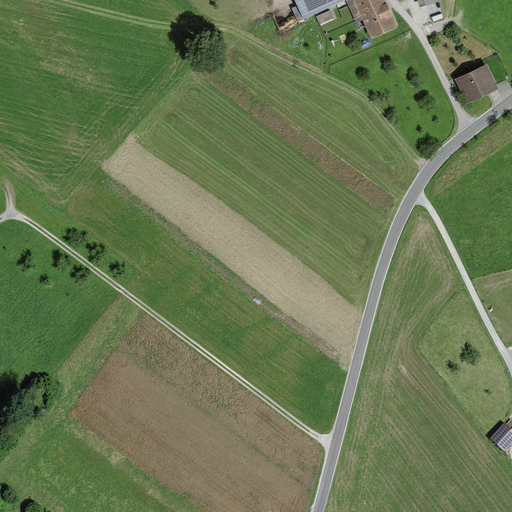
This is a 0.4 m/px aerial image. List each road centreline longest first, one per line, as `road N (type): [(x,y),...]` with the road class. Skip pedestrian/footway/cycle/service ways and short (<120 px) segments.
road 1 (tertiary): [(511,99),(427,169),(395,230),(317,511)]
road 2 (track): [(0,218),(29,220),(333,449)]
road 3 (track): [(389,0),(471,130)]
